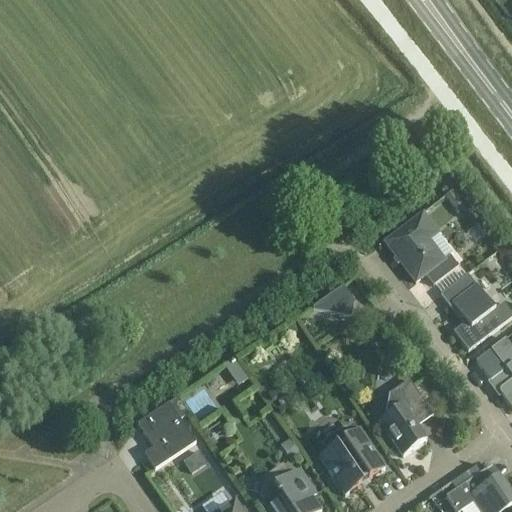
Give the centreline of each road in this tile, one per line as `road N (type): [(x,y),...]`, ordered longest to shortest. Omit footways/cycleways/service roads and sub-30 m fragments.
road 1 (residential): [(504,434),(377,254)]
road 2 (secondary): [(511,114),(426,0)]
road 3 (residential): [(393,511),(504,434)]
